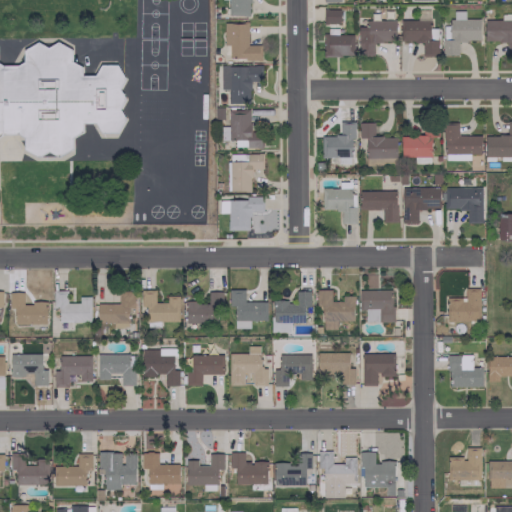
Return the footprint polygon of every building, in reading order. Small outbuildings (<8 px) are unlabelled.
[(248,16),(248,0),(227,0),(227,15),(248,16)] [(339,23),(339,8),(322,9),(322,23),(339,23)] [(479,19),(464,18),(464,11),(453,10),(453,19),(449,19),(449,39),(441,39),(441,54),(457,55),(457,40),(479,40),(479,19)] [(511,18),(483,20),(484,41),(505,40),(506,53),(511,52),(511,18)] [(395,41),(394,19),(365,20),(366,26),(357,26),(358,55),(373,55),(372,41),(395,41)] [(437,55),(436,28),(429,28),(429,19),(399,20),(400,41),(421,40),(422,56),(437,55)] [(223,22),(223,45),(228,45),(229,59),(258,58),(258,45),(247,45),(246,22),(223,22)] [(322,56),(352,55),(352,34),(322,34),(322,56)] [(0,137),(2,134),(19,134),(23,137),(23,153),(64,154),(81,128),(119,129),(120,127),(122,61),(80,75),(71,50),(55,40),(27,49),(16,65),(0,64),(0,137)] [(219,65),(220,89),(228,89),(228,103),(249,103),(248,81),(260,81),(260,65),(219,65)] [(229,109),(229,147),(259,147),(259,131),(249,131),(248,109),(229,109)] [(484,156),(511,156),(511,120),(506,120),(506,136),(484,135),(484,156)] [(320,135),(320,156),(352,157),(352,121),(339,121),(338,135),(320,135)] [(395,158),(396,136),(373,136),(373,122),(358,122),(358,138),(365,138),(365,157),(395,158)] [(443,159),(469,160),(469,154),(479,154),(480,135),(457,135),(457,122),(443,122),(443,159)] [(430,136),(437,136),(437,126),(422,127),(422,135),(399,135),(400,157),(430,156),(430,136)] [(250,190),(249,169),(262,169),(262,153),(228,154),(229,190),(250,190)] [(438,208),(438,186),(401,187),(401,223),(416,223),(416,208),(438,208)] [(443,209),(465,208),(465,222),(481,222),(481,187),(443,187),(443,209)] [(320,210),(339,209),(340,223),(354,223),(354,188),(320,188),(320,210)] [(359,210),(381,209),(381,222),(396,222),(395,190),(358,191),(359,210)] [(248,229),(248,211),(262,211),(262,195),(245,196),(245,200),(218,200),(218,213),(226,213),(227,230),(248,229)] [(497,239),(511,238),(511,213),(497,213),(497,239)] [(446,297),(446,320),(479,320),(478,288),(464,288),(464,297),(446,297)] [(178,296),(166,296),(166,302),(154,302),(154,290),(141,289),(141,306),(146,306),(146,321),(178,321),(178,296)] [(266,320),(265,301),(244,301),(243,289),(228,289),(228,313),(233,313),(233,328),(249,327),(249,320),(266,320)] [(353,320),(353,295),(341,296),(341,301),(330,301),(330,289),(319,289),(319,329),(336,329),(336,320),(353,320)] [(392,289),(358,290),(359,309),(364,309),(365,322),(392,321),(392,289)] [(52,290),(53,307),(58,307),(58,322),(90,321),(90,296),(78,296),(78,303),(66,303),(66,290),(52,290)] [(97,303),(97,322),(111,323),(111,327),(127,327),(128,307),(133,307),(134,291),(118,290),(117,303),(97,303)] [(304,322),(303,306),(309,306),(309,290),(295,291),(295,300),(270,301),(271,332),(290,332),(289,322),(304,322)] [(45,324),(45,301),(23,302),(22,291),(8,292),(9,308),(14,308),(14,324),(45,324)] [(184,322),(220,322),(220,291),(207,291),(208,302),(184,302),(184,322)] [(228,384),(243,384),(243,372),(251,372),(251,384),(266,384),(266,367),(260,367),(259,345),(247,345),(247,353),(228,353),(228,384)] [(141,376),(164,375),(164,385),(178,385),(177,369),(172,369),(172,354),(158,354),(158,349),(140,349),(141,376)] [(348,352),(316,352),(316,376),(339,376),(339,383),(353,383),(353,367),(347,367),(348,352)] [(361,385),(375,385),(375,375),(393,375),(393,353),(361,353),(361,385)] [(46,385),(46,369),(40,369),(40,354),(9,354),(9,375),(32,375),(32,385),(46,385)] [(135,354),(97,354),(96,379),(108,379),(108,372),(120,373),(120,384),(134,385),(135,354)] [(222,373),(222,354),(190,355),(190,371),(185,371),(185,385),(200,384),(200,374),(222,373)] [(310,379),(310,354),(278,354),(278,369),(272,369),(272,385),(287,385),(287,373),(298,373),(298,379),(310,379)] [(470,354),(447,355),(447,387),(481,386),(481,367),(471,367),(470,354)] [(59,355),(58,370),(53,370),(52,386),(67,386),(67,374),(79,374),(79,380),(90,381),(90,356),(59,355)] [(509,387),(511,386),(511,356),(485,357),(485,381),(498,381),(498,375),(509,375),(509,387)] [(479,479),(479,447),(463,447),(463,456),(446,456),(447,479),(479,479)] [(487,487),(511,486),(511,447),(509,448),(509,460),(486,460),(487,487)] [(134,453),(121,453),(121,451),(97,451),(97,473),(103,473),(103,489),(119,489),(119,483),(134,483),(134,453)] [(266,483),(266,461),(243,462),(243,451),(229,451),(229,467),(234,467),(235,483),(266,483)] [(354,482),(354,456),(342,457),(342,463),(331,463),(330,451),(318,451),(318,477),(323,476),(323,489),(333,489),(333,482),(354,482)] [(393,495),(393,461),(373,461),(373,451),(361,451),(362,495),(369,495),(369,486),(385,485),(385,495),(393,495)] [(15,484),(47,484),(47,458),(34,459),(35,464),(24,465),(23,452),(9,452),(10,469),(15,469),(15,484)] [(178,463),(157,464),(157,452),(141,452),(141,468),(147,468),(147,488),(160,488),(160,483),(178,483),(178,463)] [(91,453),(76,453),(76,465),(53,464),(52,484),(85,485),(85,470),(90,470),(91,453)] [(185,484),(217,483),(216,469),(222,469),(222,453),(207,453),(208,465),(197,465),(197,459),(185,459),(185,484)] [(310,453),(297,453),(297,463),(273,463),(272,484),(304,485),(304,468),(310,468),(310,453)]
